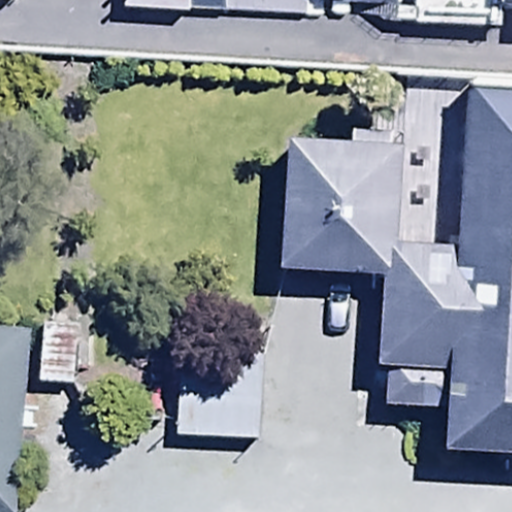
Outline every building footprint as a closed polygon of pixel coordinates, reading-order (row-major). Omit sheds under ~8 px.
[(511,0),(0,0),(0,21),(40,24),(41,0),(158,0),(157,30),(511,48),(511,0)] [(511,88),(486,87),(478,249),(403,245),(409,138),(305,133),(297,267),(399,273),(392,405),(460,409),(457,450),(511,452),(511,88)] [(77,340),(42,337),(37,400),(72,403),(77,340)] [(0,511),(14,511),(26,347),(0,344),(0,511)] [(258,373),(179,372),(177,449),(257,451),(258,373)]
